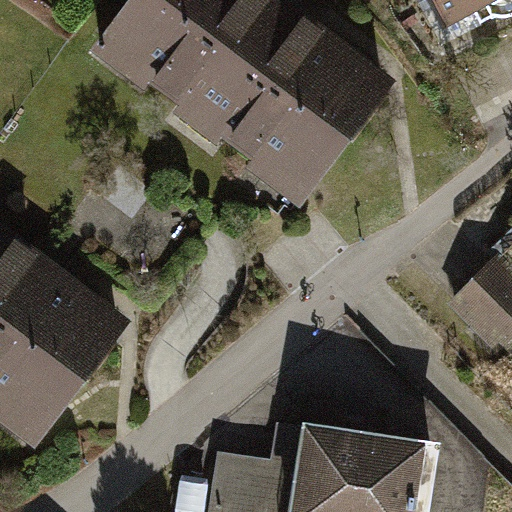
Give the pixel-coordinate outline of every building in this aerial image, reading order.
[(386,77),(283,0),(136,0),(103,43),(299,191),(386,77)] [(438,0),(450,22),(492,0),(438,0)] [(118,318),(0,230),(0,405),(35,431),(118,318)] [(511,263),(501,252),(444,307),(503,366),(511,356),(511,263)] [(412,511),(423,447),(307,428),(300,471),(225,458),(215,511),(412,511)]
